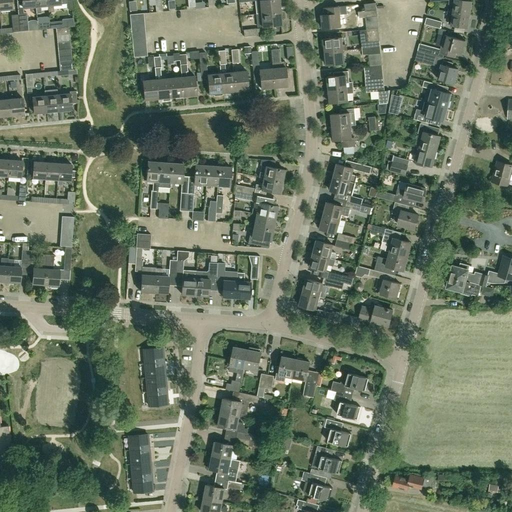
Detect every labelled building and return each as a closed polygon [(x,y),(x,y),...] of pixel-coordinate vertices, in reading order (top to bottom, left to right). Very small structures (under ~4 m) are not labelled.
[(0,0),(0,9),(12,9),(11,0),(0,0)] [(18,14),(19,31),(28,30),(26,13),(25,12),(23,12),(23,8),(35,6),(34,0),(22,0),(17,1),(18,14)] [(34,0),(35,6),(36,13),(41,13),(40,6),(47,5),(48,5),(47,0),(34,0)] [(47,0),(48,5),(47,5),(48,12),(53,11),(53,5),(66,3),(65,0),(47,0)] [(154,0),(156,10),(162,9),(161,0),(154,0)] [(258,0),(260,13),(280,11),(278,0),(251,0),(252,1),(258,0)] [(469,14),(471,1),(465,0),(454,0),(453,12),(469,14)] [(322,28),(341,26),(340,19),(347,18),(346,5),(324,7),(325,14),(321,14),(322,28)] [(257,27),(262,26),(281,24),(280,11),(260,13),(256,13),(257,27)] [(467,27),(469,14),(453,12),(447,11),(447,15),(452,15),(451,25),(467,27)] [(130,21),(143,20),(143,13),(129,14),(130,21)] [(12,27),(13,32),(19,31),(18,14),(11,15),(12,27)] [(440,28),(442,21),(427,17),(426,24),(440,28)] [(56,35),(69,34),(68,26),(63,27),(55,28),(56,35)] [(244,36),(258,35),(257,28),(244,29),(244,36)] [(57,42),(69,41),(69,34),(56,35),(57,42)] [(462,52),(465,40),(444,35),(440,49),(420,43),(418,50),(422,51),(426,52),(430,53),(443,57),(444,54),(454,57),(456,51),(462,52)] [(343,45),(342,37),(323,39),(324,51),(347,49),(347,46),(345,44),(343,45)] [(361,48),(380,46),(379,40),(367,41),(361,42),(361,48)] [(57,49),(70,48),(69,41),(57,42),(57,49)] [(362,54),(380,52),(380,46),(361,48),(362,54)] [(58,56),(71,55),(70,48),(57,49),(58,56)] [(133,57),(147,56),(146,48),(132,49),(133,57)] [(272,63),(279,62),(278,49),(271,49),(272,63)] [(326,65),(344,63),(343,50),(347,50),(347,49),(324,51),(326,65)] [(219,64),(227,64),(225,50),(218,50),(219,64)] [(252,65),(259,64),(258,50),(251,51),(252,65)] [(430,53),(426,52),(423,62),(440,67),(437,78),(453,83),(457,68),(452,67),(454,62),(443,59),(444,57),(443,57),(430,53)] [(59,63),(71,62),(71,55),(58,56),(59,63)] [(160,79),(160,74),(161,74),(160,56),(153,57),(155,79),(157,98),(170,97),(168,78),(160,79)] [(59,71),(72,69),(71,62),(59,63),(59,70),(59,71)] [(222,95),(222,92),(220,72),(207,74),(206,66),(200,66),(201,81),(207,80),(209,93),(214,92),(214,95),(222,95)] [(274,87),(287,86),(285,67),(272,68),(274,87)] [(261,88),(274,87),(272,68),(259,69),(261,88)] [(235,90),(248,89),(246,70),(233,71),(235,90)] [(222,92),(235,90),(233,71),(220,72),(222,92)] [(328,89),(353,87),(352,83),(351,81),(349,82),(348,71),(334,72),(334,75),(327,76),(328,89)] [(183,96),(196,94),(194,75),(181,77),(183,96)] [(170,97),(183,96),(181,77),(168,78),(170,97)] [(365,85),(384,83),(383,77),(370,78),(370,79),(365,79),(365,85)] [(144,99),(157,98),(155,79),(142,80),(144,99)] [(425,101),(447,107),(450,93),(437,90),(439,84),(424,80),(423,86),(428,88),(425,101)] [(384,90),(384,83),(365,85),(366,92),(378,91),(379,103),(388,102),(389,90),(384,90)] [(329,102),(348,100),(347,93),(352,93),(353,91),(353,87),(328,89),(329,102)] [(57,94),(57,89),(44,90),(45,95),(47,112),(59,110),(58,94),(57,94)] [(59,110),(71,109),(70,103),(76,103),(75,91),(69,91),(69,93),(58,94),(59,110)] [(34,113),(47,112),(45,95),(33,96),(34,113)] [(11,115),(23,114),(22,97),(9,99),(11,115)] [(0,116),(11,115),(9,99),(0,99),(0,116)] [(443,121),(447,107),(425,101),(422,111),(416,109),(414,119),(428,123),(430,117),(443,121)] [(332,126),(356,124),(354,108),(340,109),(339,113),(331,114),(332,126)] [(435,151),(439,135),(428,132),(430,126),(420,123),(417,133),(423,134),(420,147),(435,151)] [(352,137),(351,125),(356,125),(356,124),(332,126),(333,139),(341,139),(342,146),(355,145),(354,137),(352,137)] [(435,151),(420,147),(414,145),(413,151),(418,153),(416,161),(416,162),(416,165),(425,167),(426,164),(431,166),(435,151)] [(394,155),(392,161),(390,170),(389,171),(405,175),(407,165),(409,160),(394,155)] [(0,175),(8,176),(9,159),(0,158),(0,175)] [(20,176),(22,160),(9,159),(8,176),(20,176)] [(282,181),(284,169),(273,167),(275,160),(260,159),(259,164),(266,165),(264,173),(260,172),(259,177),(263,178),(264,177),(282,181)] [(511,164),(497,160),(495,167),(497,167),(493,181),(508,184),(511,172),(511,164)] [(45,178),(46,162),(33,161),(32,177),(45,178)] [(158,191),(158,180),(159,162),(147,161),(146,179),(153,180),(153,190),(151,190),(151,197),(150,208),(157,209),(157,197),(157,191),(158,191)] [(57,179),(58,162),(46,162),(45,178),(57,179)] [(58,162),(57,179),(57,184),(62,185),(62,179),(70,180),(71,163),(58,162)] [(170,181),(171,163),(159,162),(158,180),(170,181)] [(186,210),(188,176),(182,176),(183,164),(171,163),(170,181),(181,182),(180,192),(181,192),(180,210),(186,210)] [(356,182),(357,175),(351,174),(353,167),(337,163),(333,176),(356,182)] [(370,173),(372,167),(357,163),(356,170),(370,173)] [(205,184),(207,165),(195,164),(194,176),(188,176),(186,210),(192,211),(193,193),(194,183),(205,184)] [(217,185),(219,166),(207,165),(205,184),(217,185)] [(229,185),(231,166),(219,166),(217,185),(229,185)] [(348,195),(347,200),(362,204),(363,198),(352,195),(356,182),(333,176),(332,182),(330,181),(328,189),(348,195)] [(255,188),(261,190),(261,189),(279,192),(280,192),(281,190),(282,187),(281,185),(282,181),(264,177),(263,178),(262,185),(256,184),(255,188)] [(422,201),(426,187),(424,187),(422,186),(417,185),(407,182),(405,190),(398,187),(394,201),(395,201),(406,204),(408,197),(422,201)] [(25,201),(26,185),(19,184),(18,196),(7,195),(6,200),(25,201)] [(254,194),(255,188),(235,184),(235,190),(254,194)] [(252,200),(254,194),(235,190),(235,197),(252,200)] [(360,211),(362,204),(347,200),(345,206),(326,201),(323,214),(339,219),(341,213),(348,215),(350,208),(360,211)] [(215,213),(216,201),(210,201),(209,207),(208,207),(208,221),(215,221),(216,213),(215,213)] [(414,228),(418,214),(406,211),(407,205),(406,204),(395,201),(392,213),(400,215),(397,223),(414,228)] [(274,217),(277,205),(259,202),(257,209),(253,208),(252,213),(256,213),(274,217)] [(272,228),(274,217),(256,213),(254,225),(272,228)] [(336,232),(339,219),(323,214),(319,228),(336,232)] [(250,233),(249,236),(248,243),(261,246),(262,239),(270,240),(272,228),(254,225),(252,233),(250,233)] [(385,250),(390,251),(407,255),(411,241),(397,238),(398,231),(385,227),(382,241),(387,242),(385,250)] [(351,243),(353,236),(338,232),(337,239),(351,243)] [(150,241),(150,234),(137,233),(136,240),(150,241)] [(349,249),(351,243),(337,239),(335,245),(349,249)] [(316,240),(313,253),(329,257),(329,258),(335,260),(337,255),(336,252),(331,251),(333,244),(316,240)] [(403,269),(407,255),(390,251),(388,258),(378,255),(374,269),(387,272),(389,266),(403,269)] [(309,266),(313,267),(312,273),(326,277),(328,271),(325,270),(327,265),(333,267),(335,260),(329,258),(329,257),(313,253),(311,259),(309,259),(307,265),(309,266)] [(45,284),(47,254),(41,254),(40,268),(33,267),(32,283),(45,284)] [(47,254),(45,284),(51,285),(51,286),(57,287),(57,285),(59,285),(59,269),(53,268),(54,255),(47,254)] [(20,283),(21,266),(14,266),(14,259),(8,259),(8,258),(6,282),(20,283)] [(195,294),(196,271),(182,270),(183,269),(183,260),(176,260),(175,273),(182,273),(181,293),(195,294)] [(216,276),(217,262),(209,262),(208,270),(206,272),(196,271),(195,294),(208,295),(209,275),(216,276)] [(468,269),(469,265),(460,263),(459,267),(453,265),(450,276),(481,285),(483,286),(486,287),(486,286),(489,275),(476,271),(475,274),(467,272),(468,269)] [(365,274),(369,275),(370,269),(358,265),(355,275),(362,277),(365,274)] [(154,291),(155,268),(149,268),(149,274),(141,274),(141,282),(139,282),(138,289),(140,289),(140,290),(154,291)] [(167,292),(168,276),(162,275),(163,269),(155,268),(154,291),(167,292)] [(370,269),(369,275),(382,279),(384,273),(383,273),(370,269)] [(340,281),(342,274),(328,270),(326,277),(340,281)] [(236,296),(237,272),(231,272),(230,280),(223,279),(222,295),(236,296)] [(248,297),(250,281),(244,281),(244,273),(237,272),(236,296),(248,297)] [(478,295),(481,285),(450,276),(447,287),(462,291),(461,293),(472,296),(472,294),(478,295)] [(319,295),(322,282),(306,277),(302,291),(319,295)] [(344,282),(340,281),(326,277),(324,283),(342,288),(344,282)] [(396,297),(400,282),(384,278),(380,292),(396,297)] [(315,309),(319,295),(302,291),(299,304),(315,309)] [(393,309),(375,304),(374,309),(362,305),(358,318),(371,322),(372,320),(388,324),(393,309)] [(339,320),(340,316),(336,315),(336,314),(318,309),(317,316),(334,321),(335,319),(339,320)] [(356,327),(358,318),(344,314),(342,323),(356,327)] [(244,367),(248,349),(234,346),(232,356),(229,356),(227,367),(237,369),(238,366),(244,367)] [(260,352),(261,349),(249,346),(248,349),(244,367),(258,370),(261,352),(260,352)] [(145,363),(164,361),(163,347),(143,349),(145,363)] [(292,376),(296,359),(282,356),(279,370),(277,370),(275,379),(285,381),(286,375),(292,376)] [(306,379),(309,361),(296,359),(292,376),(306,379)] [(146,377),(165,375),(164,361),(145,363),(146,377)] [(365,390),(368,377),(354,373),(354,371),(345,368),(341,383),(334,381),(331,390),(336,391),(352,396),(355,387),(365,390)] [(265,387),(268,374),(262,373),(259,386),(265,387)] [(271,389),(274,375),(268,374),(265,387),(271,389)] [(147,391),(166,389),(165,375),(146,377),(147,391)] [(239,391),(241,382),(232,380),(231,383),(227,382),(225,388),(239,391)] [(303,394),(309,396),(313,397),(316,384),(306,382),(303,394)] [(148,405),(168,403),(166,389),(147,391),(148,405)] [(357,419),(360,406),(350,403),(352,396),(336,391),(334,399),(340,401),(337,413),(357,419)] [(258,402),(259,396),(246,393),(245,399),(258,402)] [(246,416),(249,405),(241,403),(242,401),(224,397),(221,411),(246,416)] [(237,438),(250,440),(251,439),(252,434),(248,433),(248,428),(245,428),(245,427),(245,426),(245,425),(244,425),(244,424),(243,424),(243,423),(242,423),(242,422),(241,422),(238,422),(239,415),(246,417),(246,416),(221,411),(219,425),(236,429),(235,431),(238,432),(237,438)] [(348,446),(351,433),(341,431),(344,422),(327,418),(325,426),(331,428),(328,440),(348,446)] [(0,425),(0,457),(11,457),(8,425),(0,425)] [(130,449),(149,448),(147,434),(128,435),(130,449)] [(249,446),(250,440),(237,438),(236,443),(249,446)] [(231,458),(233,445),(215,441),(213,455),(231,458)] [(338,473),(342,460),(332,457),(334,450),(317,445),(312,466),(338,473)] [(131,463),(150,462),(149,448),(130,449),(131,463)] [(237,460),(231,458),(213,455),(210,468),(230,472),(228,480),(236,482),(240,460),(237,460)] [(132,477),(151,476),(150,462),(131,463),(132,477)] [(329,500),(333,487),(325,485),(327,477),(304,471),(302,477),(306,478),(303,490),(305,493),(329,500)] [(432,488),(434,478),(422,475),(421,478),(410,475),(409,479),(395,475),(392,486),(406,489),(408,484),(413,485),(414,483),(432,488)] [(133,492),(152,490),(151,476),(132,477),(133,492)] [(242,483),(236,482),(228,480),(227,486),(241,489),(242,483)] [(222,501),(225,488),(207,484),(204,498),(222,501)] [(488,491),(497,493),(499,485),(489,484),(488,491)] [(204,511),(219,511),(222,501),(204,498),(201,511),(204,511)] [(317,511),(319,504),(316,504),(312,502),(307,501),(303,500),(298,499),(297,505),(298,505),(297,508),(307,511),(306,511),(317,511)]
